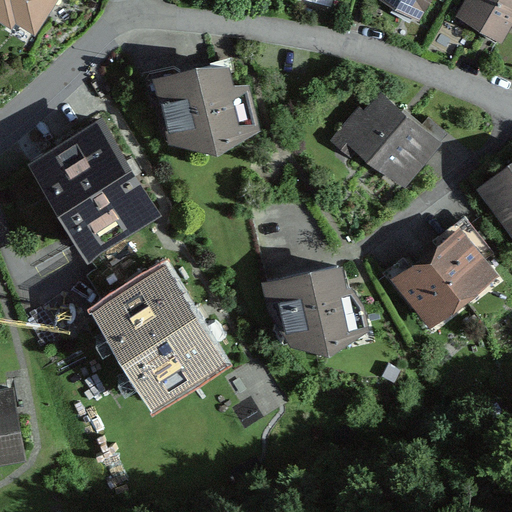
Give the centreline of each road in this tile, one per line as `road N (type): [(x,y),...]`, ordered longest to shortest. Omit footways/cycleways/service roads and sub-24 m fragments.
road 1 (residential): [(134,4),(367,44),(511,96)]
road 2 (residential): [(0,129),(53,89),(134,4)]
